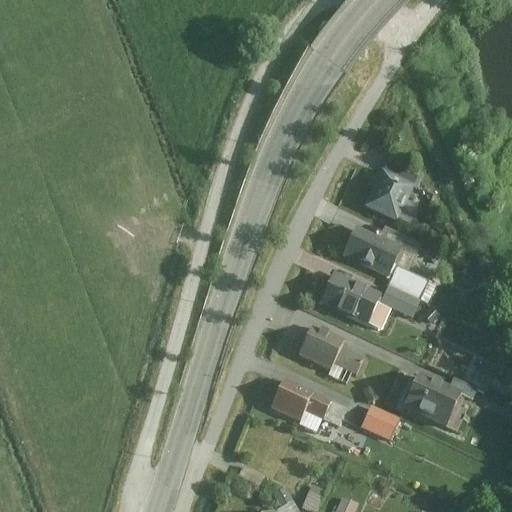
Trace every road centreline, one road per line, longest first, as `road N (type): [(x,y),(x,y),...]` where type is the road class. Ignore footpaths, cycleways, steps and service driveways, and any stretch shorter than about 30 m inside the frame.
road 1 (tertiary): [(387,0),(319,81),(271,174),(159,511)]
road 2 (track): [(163,501),(133,494),(202,245),(255,92),(323,0)]
road 3 (residential): [(408,49),(331,172),(185,511)]
